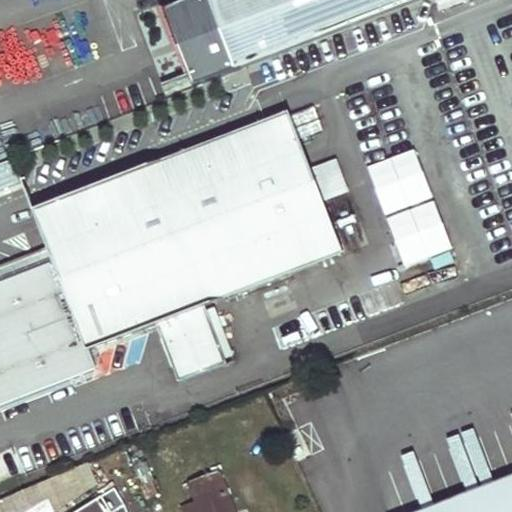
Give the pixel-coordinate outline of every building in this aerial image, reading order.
[(423,0),(215,0),(242,69),(423,0)] [(347,252),(294,114),(236,136),(37,213),(50,247),(0,265),(0,401),(1,403),(97,366),(91,350),(161,324),(183,381),(231,363),(209,305),(289,275),(347,252)] [(365,163),(401,265),(451,247),(414,145),(365,163)] [(0,186),(18,181),(9,158),(0,160),(0,186)] [(0,497),(0,511),(45,511),(99,487),(86,458),(0,497)] [(236,511),(221,472),(200,480),(202,486),(195,489),(200,502),(184,508),(185,511),(236,511)] [(470,511),(511,496),(511,477),(421,511),(470,511)] [(160,492),(155,479),(142,484),(147,497),(160,492)] [(127,511),(117,496),(90,511),(127,511)] [(511,511),(511,496),(470,511),(511,511)]
